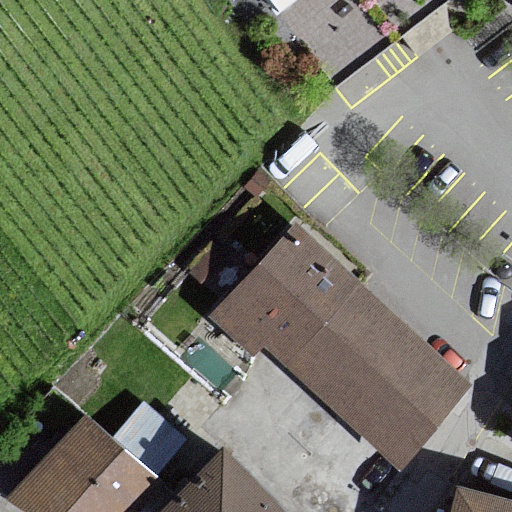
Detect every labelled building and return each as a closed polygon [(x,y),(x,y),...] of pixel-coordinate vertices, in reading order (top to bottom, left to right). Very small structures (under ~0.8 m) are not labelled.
[(303,239),(214,331),(254,366),(282,358),(402,477),(466,391),(303,239)] [(141,385),(120,413),(160,444),(182,417),(141,385)] [(24,511),(132,511),(161,480),(86,416),(5,499),(24,511)] [(282,511),(219,449),(159,511),(282,511)] [(511,511),(511,504),(453,491),(448,511),(511,511)]
